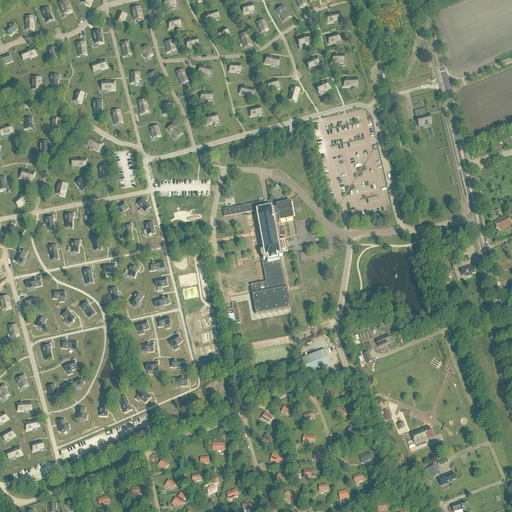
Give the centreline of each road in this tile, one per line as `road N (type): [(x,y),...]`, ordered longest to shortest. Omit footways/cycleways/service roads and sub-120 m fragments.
road 1 (unclassified): [(511,500),(447,340),(448,329),(499,310)]
road 2 (tertiary): [(488,260),(454,119)]
road 3 (tertiary): [(454,119),(488,260)]
